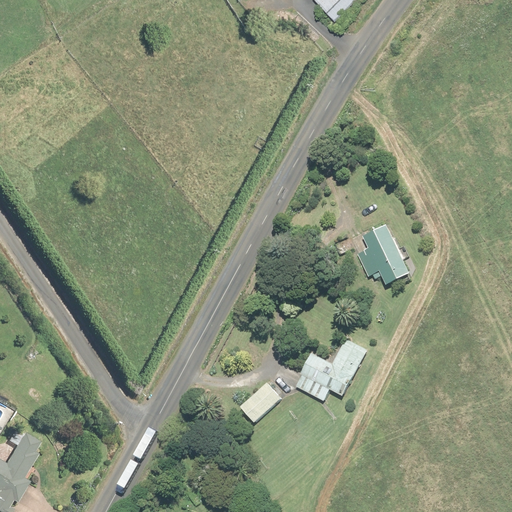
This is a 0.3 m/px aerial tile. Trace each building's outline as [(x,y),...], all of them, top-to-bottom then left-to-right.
[(317,0),(339,20),(357,0),(317,0)] [(413,275),(389,227),(366,238),(372,250),(360,256),(374,283),(385,277),(390,287),(413,275)] [(304,316),(303,304),(288,306),(289,317),(304,316)] [(332,354),(328,363),(314,355),(297,388),(326,403),(332,391),(346,398),(370,352),(349,342),(340,359),(332,354)] [(284,401),(270,385),(243,409),(258,425),(284,401)] [(36,442),(24,435),(7,465),(0,461),(0,492),(18,503),(29,483),(24,480),(36,457),(36,442)]
